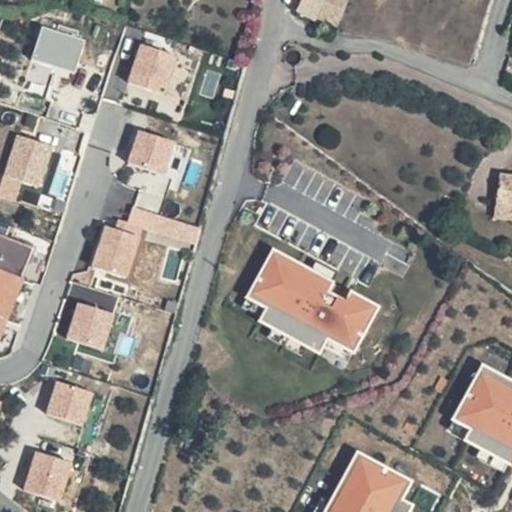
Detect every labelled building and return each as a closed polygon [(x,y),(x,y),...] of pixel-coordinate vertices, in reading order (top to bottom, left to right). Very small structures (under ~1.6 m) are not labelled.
[(322,25),(333,0),(306,0),(300,15),(322,25)] [(342,0),(333,0),(322,25),(343,35),(356,7),(342,0)] [(46,26),(36,56),(78,70),(88,40),(46,26)] [(145,43),(132,80),(167,92),(180,55),(145,43)] [(141,130),(131,162),(166,174),(177,142),(141,130)] [(20,133),(7,172),(42,183),(55,144),(20,133)] [(511,176),(510,176),(508,187),(469,185),(465,228),(511,231),(511,176)] [(109,225),(95,263),(130,275),(144,237),(109,225)] [(0,265),(24,274),(34,247),(0,234),(0,265)] [(336,281),(276,248),(244,305),(264,315),(263,318),(322,351),(330,337),(356,350),(381,304),(354,289),(348,300),(331,291),(336,281)] [(24,274),(0,265),(0,347),(1,347),(28,277),(24,274)] [(81,301),(70,336),(105,348),(117,313),(81,301)] [(511,384),(478,370),(455,419),(472,427),(464,445),(511,466),(511,384)] [(59,380),(50,413),(86,424),(96,391),(59,380)] [(412,511),(417,504),(407,498),(417,479),(360,448),(324,511),(412,511)] [(39,450),(27,487),(63,499),(75,462),(39,450)]
